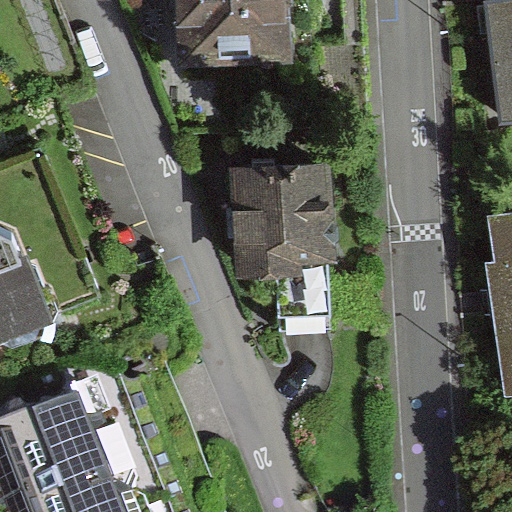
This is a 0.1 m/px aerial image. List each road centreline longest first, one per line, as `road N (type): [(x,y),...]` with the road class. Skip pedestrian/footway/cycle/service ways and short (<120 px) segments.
road 1 (residential): [(300,511),(90,0)]
road 2 (residential): [(432,511),(417,231)]
road 3 (residential): [(417,231),(407,0)]
